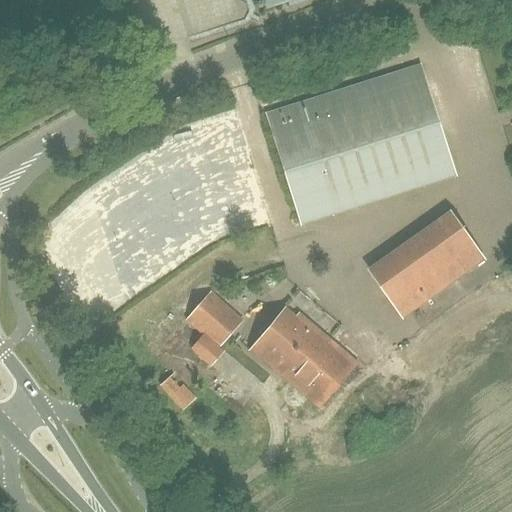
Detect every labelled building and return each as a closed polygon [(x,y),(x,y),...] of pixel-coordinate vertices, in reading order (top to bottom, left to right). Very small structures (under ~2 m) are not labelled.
[(243,0),(244,0),(251,0),(252,1),(252,2),(253,3),(254,4),(255,5),(256,6),(258,6),(259,6),(260,6),(262,6),(263,5),(264,4),(266,9),(286,2),(287,6),(306,0),(243,0)] [(302,224),(454,175),(419,65),(267,113),(302,224)] [(379,285),(402,317),(483,258),(460,226),(379,285)] [(217,346),(241,319),(211,292),(187,320),(203,335),(217,346)] [(249,350),(319,408),(357,362),(298,312),(295,316),(285,307),(249,350)] [(217,346),(203,335),(191,349),(209,365),(222,350),(217,346)] [(196,398),(172,373),(159,386),(183,411),(196,398)]
